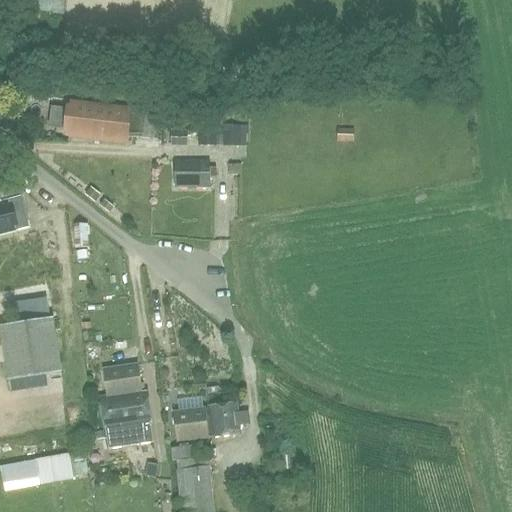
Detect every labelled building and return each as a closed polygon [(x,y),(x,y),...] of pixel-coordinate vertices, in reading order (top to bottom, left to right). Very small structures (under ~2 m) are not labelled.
[(0,96),(20,100),(21,93),(2,90),(3,89),(0,88),(0,96)] [(124,140),(124,136),(158,140),(161,114),(127,111),(71,104),(68,134),(124,140)] [(8,114),(1,128),(13,135),(21,121),(8,114)] [(329,130),(347,129),(346,117),(329,118),(329,130)] [(248,145),(248,124),(223,124),(223,146),(248,145)] [(217,146),(217,128),(197,129),(198,147),(217,146)] [(170,130),(169,146),(187,147),(188,130),(170,130)] [(175,187),(208,187),(208,161),(175,161),(175,187)] [(18,175),(0,179),(0,196),(22,190),(18,175)] [(0,233),(16,230),(27,227),(24,215),(20,197),(0,202),(0,233)] [(73,225),(74,248),(88,248),(87,225),(73,225)] [(94,327),(128,325),(127,302),(92,304),(94,327)] [(0,325),(0,339),(6,379),(61,370),(53,317),(0,325)] [(136,365),(103,370),(107,397),(99,398),(104,430),(105,430),(108,450),(153,443),(150,423),(151,423),(146,391),(140,391),(136,365)] [(211,439),(240,435),(238,425),(248,424),(247,412),(237,413),(236,403),(207,407),(207,409),(203,410),(203,409),(177,413),(180,441),(211,438),(211,439)] [(35,432),(14,437),(17,449),(38,444),(35,432)] [(213,511),(208,455),(199,456),(197,444),(169,447),(171,460),(173,460),(178,511),(213,511)] [(83,451),(69,453),(72,476),(87,473),(83,451)] [(37,470),(39,483),(73,477),(72,476),(69,453),(68,453),(35,459),(37,470)] [(145,475),(154,477),(157,465),(147,463),(145,475)]
